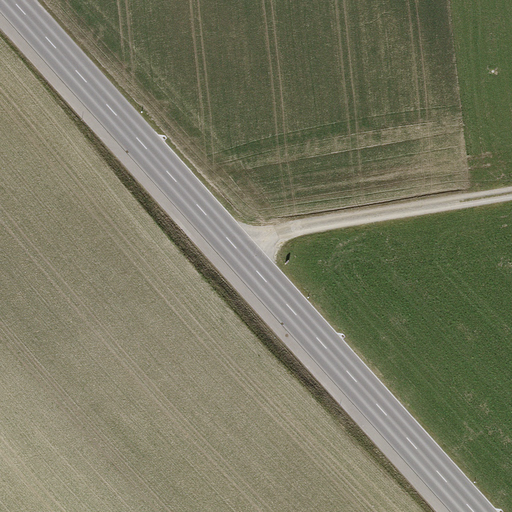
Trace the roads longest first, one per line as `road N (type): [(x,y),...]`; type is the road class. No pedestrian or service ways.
road 1 (tertiary): [(12,0),(476,511)]
road 2 (track): [(511,193),(281,231),(244,255)]
